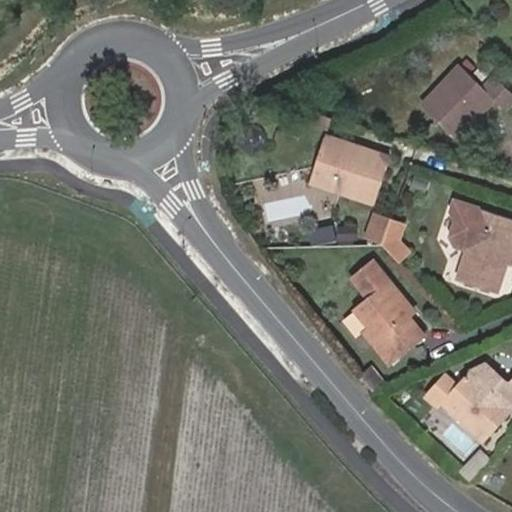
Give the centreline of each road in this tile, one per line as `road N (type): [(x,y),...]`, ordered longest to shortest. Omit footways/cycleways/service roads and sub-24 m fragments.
road 1 (tertiary): [(457,511),(213,244),(160,146)]
road 2 (tertiary): [(180,70),(217,64),(370,0)]
road 3 (tertiary): [(180,70),(151,45),(112,43),(81,66),(72,103)]
